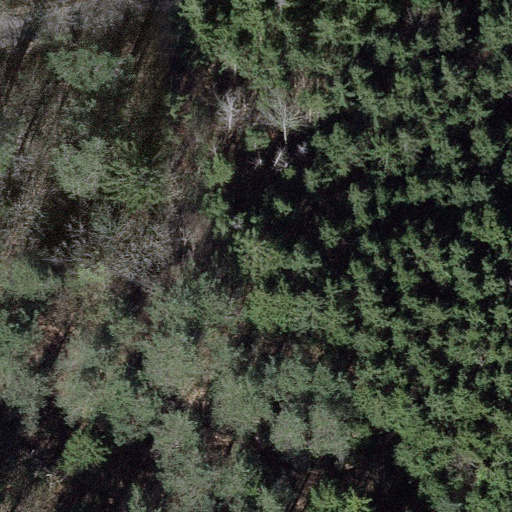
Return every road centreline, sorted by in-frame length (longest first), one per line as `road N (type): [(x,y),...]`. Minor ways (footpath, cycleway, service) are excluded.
road 1 (track): [(0,327),(74,347),(243,443),(413,511)]
road 2 (track): [(0,34),(143,0)]
